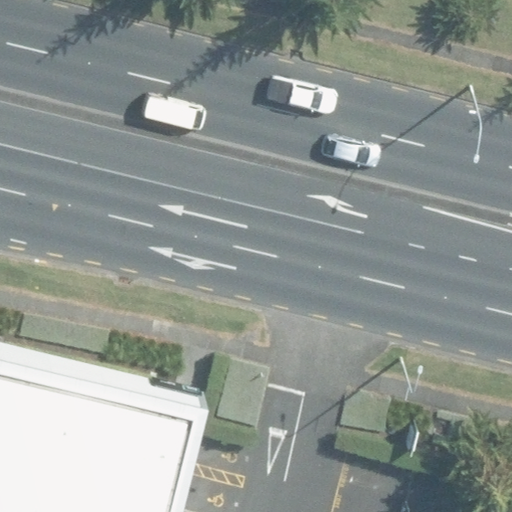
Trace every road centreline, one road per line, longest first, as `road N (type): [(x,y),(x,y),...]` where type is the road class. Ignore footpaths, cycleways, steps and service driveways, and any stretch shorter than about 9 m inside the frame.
road 1 (primary): [(0,35),(401,138),(511,183)]
road 2 (primary): [(511,239),(355,215),(0,133)]
